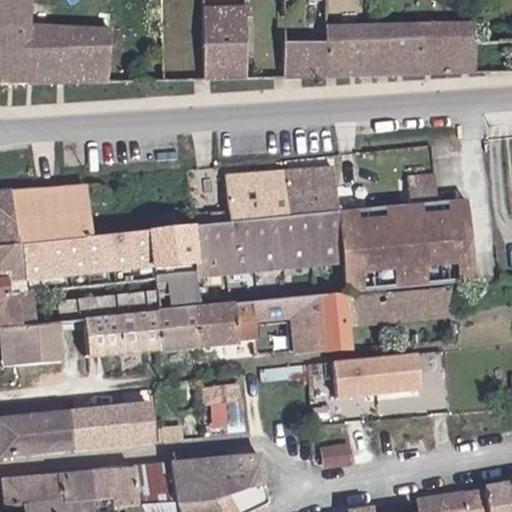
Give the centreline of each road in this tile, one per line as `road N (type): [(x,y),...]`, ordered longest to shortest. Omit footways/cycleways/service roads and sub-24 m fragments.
road 1 (tertiary): [(511,98),(0,133)]
road 2 (residential): [(278,511),(302,499),(511,461)]
